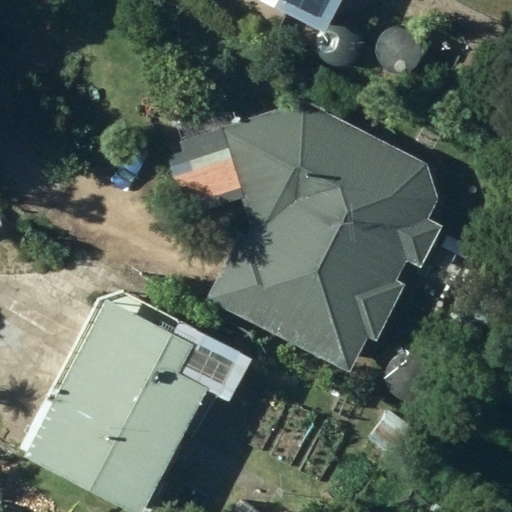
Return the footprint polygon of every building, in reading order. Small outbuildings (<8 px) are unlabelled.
[(243,0),(313,38),(333,0),(243,0)] [(339,20),(325,46),(353,61),(367,35),(339,20)] [(418,49),(393,49),(392,68),(417,69),(418,49)] [(200,302),(343,373),(362,337),(372,343),(401,286),(391,281),(401,262),(415,268),(436,228),(421,220),(431,199),(419,161),(296,100),(210,128),(215,143),(170,157),(187,209),(237,192),(248,225),(241,240),(234,235),(200,302)] [(96,303),(14,460),(112,511),(132,511),(196,391),(167,376),(182,348),(96,303)] [(425,511),(434,501),(415,486),(394,511),(425,511)]
